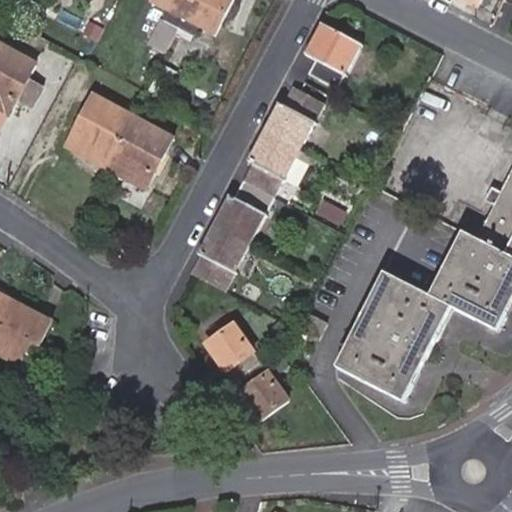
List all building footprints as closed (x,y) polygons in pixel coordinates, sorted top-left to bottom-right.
[(224,0),(150,0),(163,7),(144,43),(146,44),(158,50),(168,31),(173,22),(185,28),(189,21),(208,31),(224,0)] [(456,0),(472,8),(476,0),(456,0)] [(173,22),(168,31),(180,37),(185,28),(173,22)] [(332,91),(356,45),(318,25),(302,57),(311,62),(303,75),(332,91)] [(0,108),(7,113),(35,62),(0,42),(0,108)] [(153,60),(158,50),(146,44),(139,57),(151,63),(139,86),(155,94),(169,68),(153,60)] [(262,133),(295,151),(320,103),(289,88),(279,107),(276,105),(262,133)] [(142,188),(171,136),(91,92),(62,143),(142,188)] [(241,182),(270,197),(295,151),(262,133),(246,162),(250,164),(241,182)] [(511,170),(473,243),(511,263),(511,170)] [(228,197),(213,225),(246,243),(270,197),(241,182),(231,199),(228,197)] [(200,259),(191,275),(222,291),(246,243),(213,225),(197,257),(200,259)] [(511,263),(473,243),(460,236),(428,296),(383,274),(335,368),(401,401),(447,310),(493,334),(511,297),(511,263)] [(32,340),(45,317),(0,291),(0,351),(11,358),(24,335),(32,340)] [(316,343),(325,325),(307,316),(297,334),(316,343)] [(240,393),(257,418),(283,402),(267,380),(287,367),(278,353),(258,366),(231,326),(205,343),(224,371),(228,369),(244,390),(240,393)]
